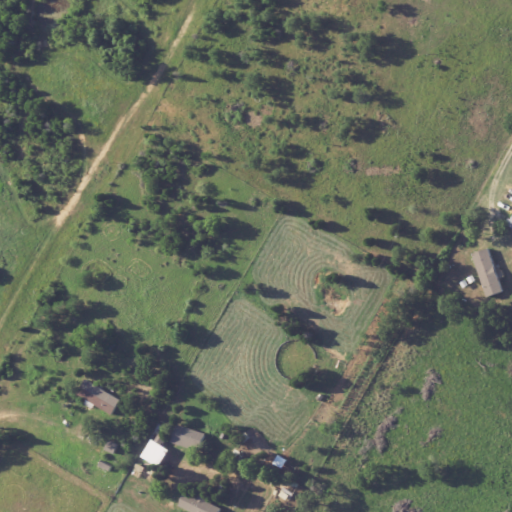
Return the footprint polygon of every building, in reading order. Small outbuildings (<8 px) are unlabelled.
[(487,298),(503,294),(493,249),(477,253),(487,298)] [(115,415),(124,400),(87,380),(79,395),(115,415)] [(208,434),(180,425),(174,442),(202,452),(208,434)] [(144,458),(164,467),(172,449),(152,440),(144,458)] [(193,511),(222,511),(225,507),(189,490),(181,506),(193,511)]
